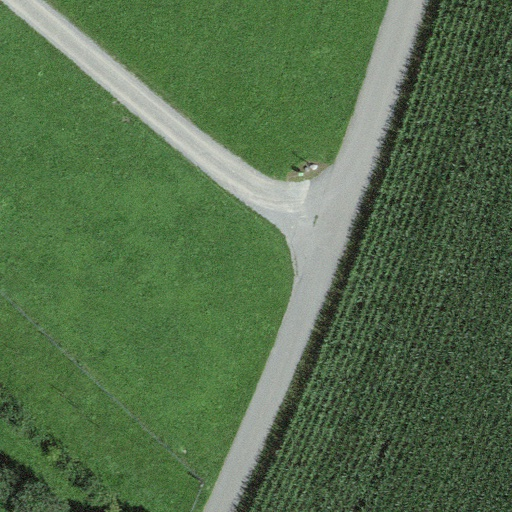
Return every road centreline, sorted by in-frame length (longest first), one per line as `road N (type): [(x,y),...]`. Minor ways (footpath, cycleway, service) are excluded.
road 1 (unclassified): [(220,511),(311,300),(411,0)]
road 2 (track): [(39,0),(335,232)]
